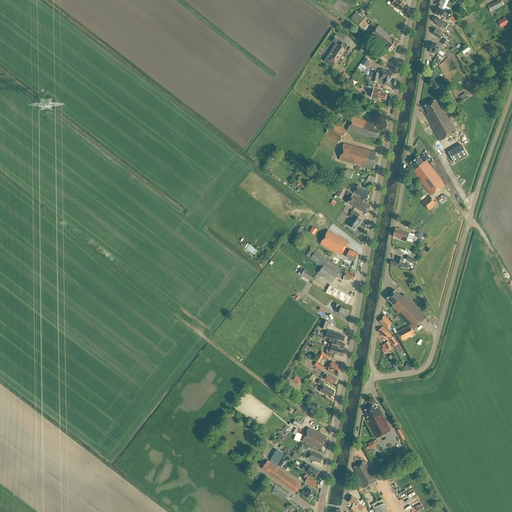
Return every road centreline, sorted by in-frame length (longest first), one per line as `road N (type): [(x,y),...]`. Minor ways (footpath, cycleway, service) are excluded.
road 1 (tertiary): [(320,511),(414,0)]
road 2 (unclassified): [(374,375),(375,324),(433,0)]
road 3 (unclassified): [(374,375),(419,370),(431,356),(511,93)]
road 4 (track): [(334,431),(169,312)]
road 5 (unclassified): [(343,511),(365,387),(374,375)]
